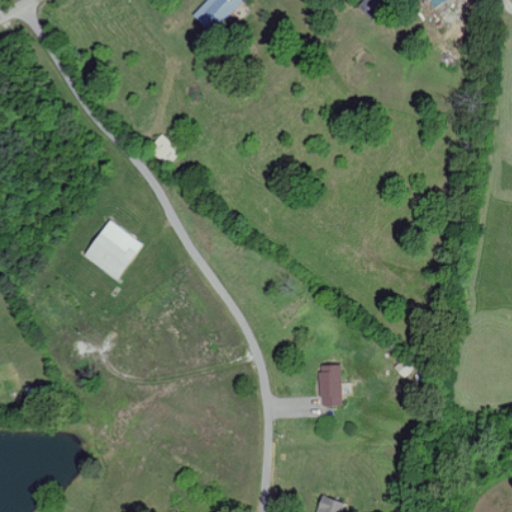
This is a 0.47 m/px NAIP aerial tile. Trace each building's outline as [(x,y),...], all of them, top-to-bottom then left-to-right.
[(206,0),(192,15),(211,33),(242,0),(206,0)] [(360,0),(360,1),(369,11),(381,0),(360,0)] [(148,147),(167,166),(181,153),(163,133),(148,147)] [(83,256),(117,279),(141,242),(107,220),(83,256)] [(320,397),(323,396),(323,406),(342,405),(341,364),(319,365),(320,397)] [(341,511),(345,503),(323,496),(317,511),(341,511)]
